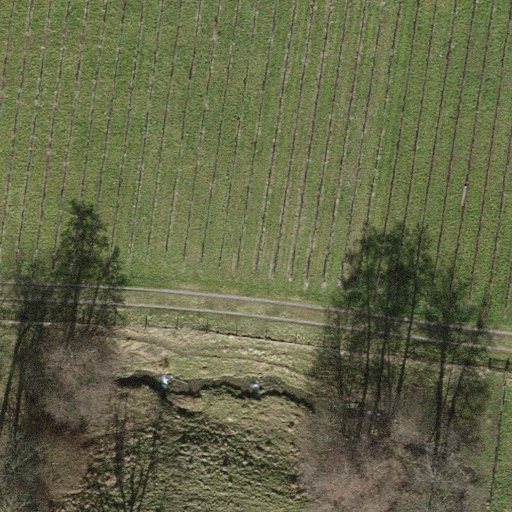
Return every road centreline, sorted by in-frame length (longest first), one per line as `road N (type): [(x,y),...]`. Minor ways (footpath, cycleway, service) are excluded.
road 1 (track): [(0,294),(287,313)]
road 2 (track): [(511,342),(287,313)]
